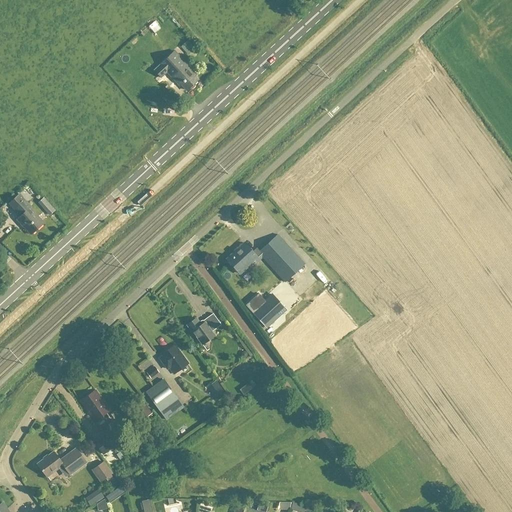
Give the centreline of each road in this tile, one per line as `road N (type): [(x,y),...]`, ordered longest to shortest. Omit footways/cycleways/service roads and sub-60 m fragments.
road 1 (residential): [(5,472),(5,457),(61,364),(330,116)]
road 2 (secondary): [(27,280),(334,0)]
road 3 (unclassified): [(330,116),(456,0)]
